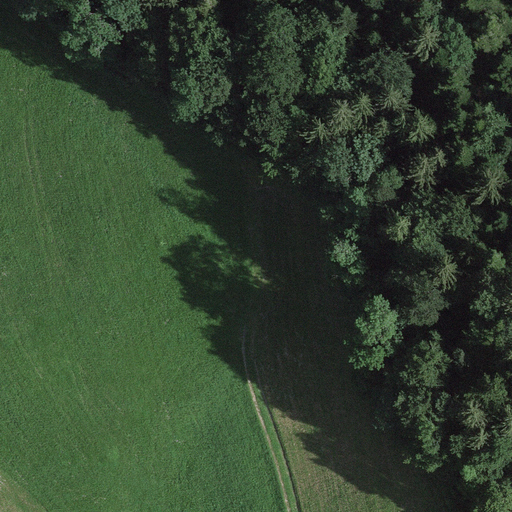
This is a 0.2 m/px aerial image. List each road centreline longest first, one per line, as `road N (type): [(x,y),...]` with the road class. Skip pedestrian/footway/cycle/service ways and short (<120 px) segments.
road 1 (track): [(293,511),(258,397),(246,268)]
road 2 (track): [(408,0),(511,183)]
